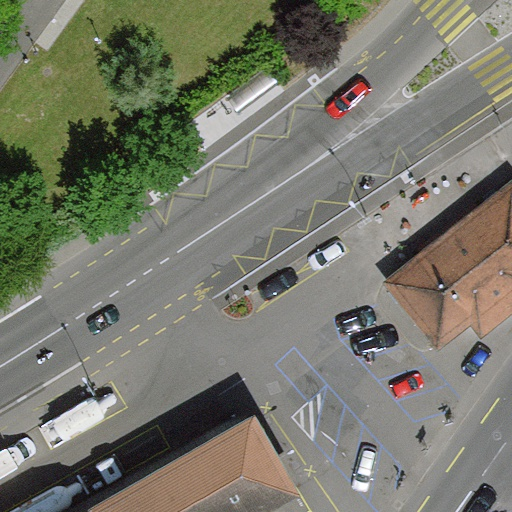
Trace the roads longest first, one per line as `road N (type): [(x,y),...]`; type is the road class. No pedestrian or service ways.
road 1 (primary): [(0,367),(357,134)]
road 2 (primary): [(357,134),(433,111),(511,68)]
road 3 (primary): [(457,0),(399,63),(357,134)]
